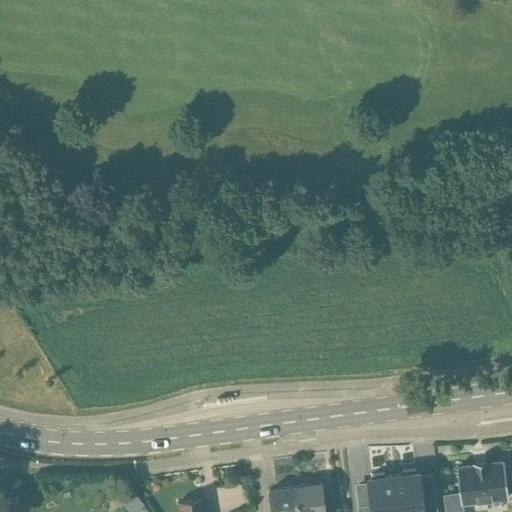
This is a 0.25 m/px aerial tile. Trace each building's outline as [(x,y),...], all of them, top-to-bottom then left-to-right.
[(460,493),(444,495),(446,511),(463,511),(462,502),(509,496),(507,478),(511,478),(509,460),(504,460),(503,456),(486,458),(486,455),(472,457),(473,460),(473,464),(457,466),(460,493)] [(401,468),(393,469),(398,511),(438,511),(436,490),(435,491),(421,492),(419,470),(418,466),(415,467),(414,463),(401,465),(401,468)] [(370,504),(358,506),(358,511),(398,511),(393,469),(384,470),(383,467),(370,468),(370,472),(367,472),(367,476),(369,498),(370,504)] [(321,481),(296,485),(299,511),(330,511),(331,511),(325,511),(321,481)] [(299,511),(296,485),(270,488),(273,511),(299,511)] [(131,486),(118,495),(131,511),(134,511),(145,504),(131,486)] [(207,511),(205,498),(179,501),(180,511),(207,511)]
